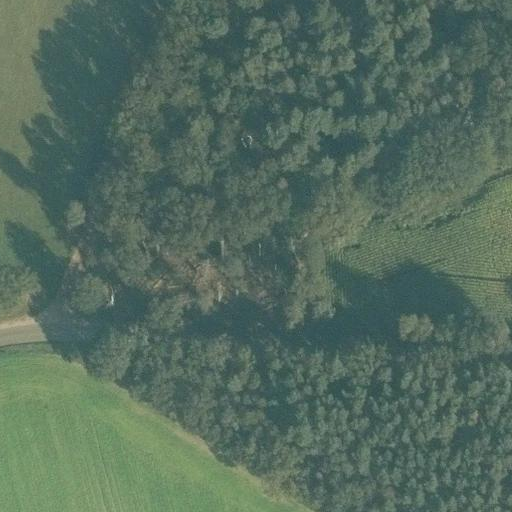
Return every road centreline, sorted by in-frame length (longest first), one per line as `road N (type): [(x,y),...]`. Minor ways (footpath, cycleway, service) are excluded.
road 1 (unclassified): [(511,371),(54,330)]
road 2 (track): [(169,0),(54,330)]
